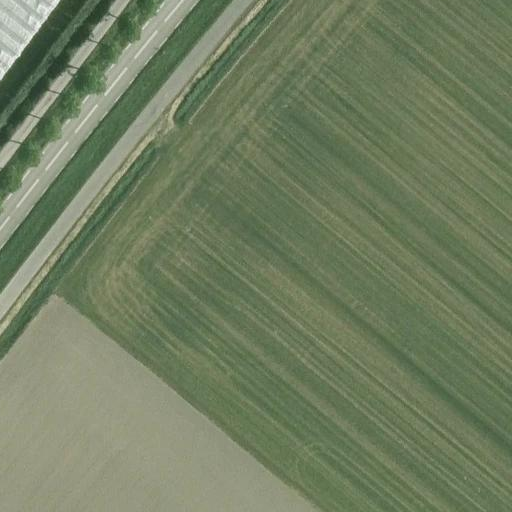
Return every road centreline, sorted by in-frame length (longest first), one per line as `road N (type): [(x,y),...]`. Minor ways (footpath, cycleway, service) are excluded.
road 1 (unclassified): [(0,316),(250,0)]
road 2 (tertiary): [(0,233),(185,0)]
road 3 (unclassified): [(0,162),(123,0)]
